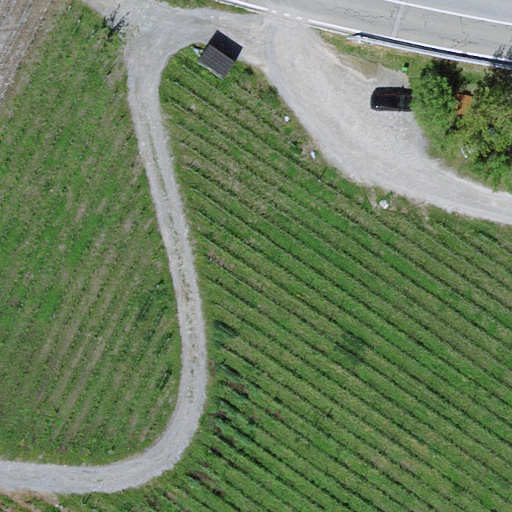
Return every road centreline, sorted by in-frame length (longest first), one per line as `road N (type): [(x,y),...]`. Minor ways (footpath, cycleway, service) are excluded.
road 1 (track): [(161,17),(140,63),(190,310),(184,404),(168,470),(131,501),(0,495)]
road 2 (track): [(511,206),(462,197),(382,159),(331,123),(289,54)]
road 3 (track): [(289,54),(161,17)]
